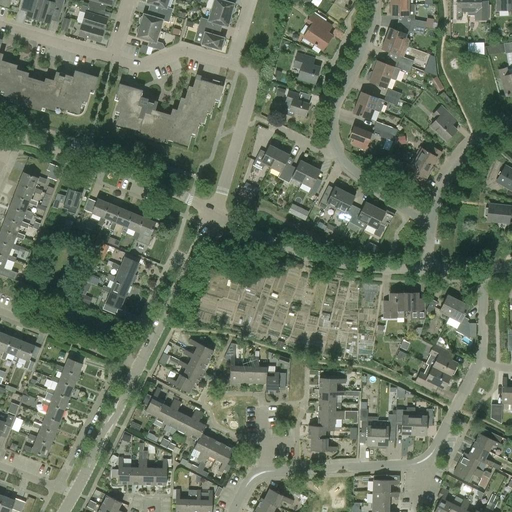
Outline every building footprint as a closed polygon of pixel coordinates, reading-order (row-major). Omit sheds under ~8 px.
[(32,18),(38,20),(43,0),(23,0),(21,9),(27,11),(26,15),(32,17),(32,18)] [(45,0),(43,0),(38,20),(44,22),(44,21),(50,22),(51,19),(58,22),(61,12),(60,11),(64,0),(63,0),(50,0),(50,1),(45,0)] [(89,0),(88,6),(104,11),(106,4),(111,5),(112,0),(89,0)] [(172,9),(166,8),(168,0),(147,0),(147,2),(159,6),(158,12),(170,16),(172,9)] [(233,6),(234,4),(221,0),(214,0),(211,9),(230,15),(231,13),(233,14),(235,11),(235,7),(233,6)] [(461,11),(467,11),(467,0),(456,0),(456,20),(461,20),(461,11)] [(480,5),(480,0),(467,0),(467,11),(467,15),(475,15),(475,20),(487,20),(487,5),(480,5)] [(511,0),(496,0),(496,10),(511,9),(511,0)] [(409,16),(409,4),(390,4),(390,15),(409,16)] [(102,17),(104,11),(88,6),(82,5),(80,11),(86,13),(82,24),(103,30),(107,18),(102,17)] [(230,16),(230,15),(211,9),(208,20),(201,18),(199,24),(220,30),(221,24),(227,26),(228,23),(230,24),(232,21),(232,17),(230,16)] [(140,25),(159,31),(162,20),(168,22),(170,16),(158,12),(156,18),(143,14),(142,17),(141,17),(139,20),(140,23),(141,23),(140,25)] [(332,35),(325,31),(330,25),(313,13),(307,22),(311,25),(303,36),(304,37),(302,40),(308,45),(310,41),(322,50),(332,35)] [(67,31),(70,19),(64,17),(60,29),(67,31)] [(412,19),(411,26),(424,28),(426,22),(412,19)] [(100,41),(103,30),(82,24),(79,35),(92,39),(93,41),(95,41),(97,40),(100,41)] [(220,30),(199,24),(197,31),(204,33),(201,44),(205,45),(204,46),(207,48),(211,48),(211,46),(220,49),(221,47),(223,47),(225,44),(225,40),(223,40),(224,38),(218,36),(220,30)] [(147,46),(148,46),(160,50),(164,48),(162,43),(156,42),(159,31),(140,25),(139,27),(138,27),(137,30),(137,33),(138,33),(137,37),(149,40),(147,46)] [(423,34),(424,28),(411,26),(410,32),(423,34)] [(406,34),(389,28),(385,38),(407,47),(409,41),(408,38),(405,37),(406,34)] [(400,56),(398,62),(411,67),(414,61),(403,57),(407,47),(385,38),(381,49),(398,56),(398,55),(400,56)] [(490,54),(504,52),(503,44),(489,46),(490,54)] [(315,83),(319,68),(312,65),(314,59),(297,54),(293,66),(301,69),(298,78),(315,83)] [(373,70),(372,71),(390,78),(396,80),(400,69),(409,73),(411,67),(398,62),(396,68),(394,67),(375,60),(373,61),(371,67),(372,69),(373,70)] [(99,77),(76,70),(74,79),(59,75),(56,85),(48,83),(47,87),(22,80),(24,76),(11,72),(12,68),(0,64),(0,89),(9,93),(8,97),(21,100),(19,105),(36,109),(37,105),(50,109),(51,105),(70,111),(72,107),(80,109),(84,96),(88,97),(91,88),(95,90),(99,77)] [(437,76),(436,69),(426,66),(424,71),(437,76)] [(506,96),(511,94),(511,74),(507,76),(506,69),(498,71),(500,79),(502,78),(506,96)] [(368,81),(386,88),(390,78),(372,71),(371,71),(369,72),(366,78),(367,80),(369,81),(368,81)] [(431,79),(438,90),(444,87),(437,76),(431,79)] [(119,97),(118,100),(117,106),(121,107),(117,120),(125,123),(124,127),(143,132),(142,136),(159,141),(160,137),(179,143),(181,139),(189,142),(193,128),(197,129),(201,117),(205,118),(208,105),(213,106),(216,94),(219,94),(222,82),(212,79),(211,83),(199,79),(195,92),(191,91),(188,103),(184,102),(180,115),(176,114),(174,120),(150,113),(154,103),(139,98),(141,89),(119,83),(116,96),(119,97)] [(388,89),(386,95),(399,100),(401,94),(388,89)] [(305,116),(308,104),(297,101),(299,95),(288,92),(285,102),(291,104),(289,111),(305,116)] [(360,92),(356,102),(374,109),(381,111),(383,104),(376,102),(378,98),(360,92)] [(446,106),(451,101),(443,92),(438,97),(446,106)] [(397,106),(399,100),(386,95),(384,101),(397,106)] [(374,109),(356,102),(352,113),(370,120),(374,109)] [(445,141),(455,131),(444,120),(449,115),(440,106),(436,111),(440,115),(430,126),(445,141)] [(373,127),(375,128),(390,134),(392,128),(376,122),(373,127)] [(351,145),(352,145),(364,150),(370,133),(353,127),(349,138),(354,139),(351,145)] [(395,136),(390,134),(375,128),(373,133),(393,141),(395,136)] [(414,156),(431,166),(436,156),(439,158),(442,152),(428,144),(425,149),(419,146),(414,156)] [(265,164),(271,167),(280,150),(269,145),(261,162),(255,159),(253,165),(262,170),(265,164)] [(283,180),(289,168),(284,166),(289,155),(280,150),(271,167),(280,172),(278,177),(283,180)] [(426,174),(431,166),(414,156),(409,164),(407,163),(403,169),(424,181),(428,175),(426,174)] [(288,183),(291,177),(301,182),(310,165),(299,160),(296,168),(294,171),(289,168),(283,180),(288,183)] [(314,181),(320,170),(310,165),(301,182),(311,188),(308,193),(314,195),(320,184),(314,181)] [(511,170),(505,166),(495,182),(504,187),(504,186),(511,190),(511,170)] [(409,177),(398,169),(394,175),(405,183),(409,177)] [(38,176),(38,178),(23,172),(19,184),(34,190),(34,188),(37,181),(45,184),(46,179),(38,176)] [(258,189),(246,183),(243,189),(255,195),(258,189)] [(34,190),(19,184),(14,195),(29,201),(30,199),(33,192),(40,195),(42,191),(34,188),(34,190)] [(336,208),(345,191),(334,186),(329,197),(324,194),(318,206),(323,209),(327,211),(330,205),(336,208)] [(68,189),(66,196),(64,195),(62,203),(64,204),(63,207),(68,209),(67,212),(75,214),(77,207),(81,193),(79,192),(79,191),(76,190),(75,191),(68,189)] [(345,191),(336,208),(341,211),(339,217),(343,219),(348,221),(354,210),(349,207),(351,204),(354,196),(345,191)] [(50,195),(45,193),(41,205),(47,207),(51,196),(50,195)] [(29,201),(14,195),(10,206),(25,212),(26,210),(28,203),(36,206),(38,201),(30,199),(29,201)] [(103,218),(109,203),(98,198),(92,213),(101,217),(98,224),(102,226),(105,219),(103,218)] [(367,224),(375,207),(365,201),(361,209),(359,212),(354,210),(348,221),(349,222),(353,224),(358,227),(364,230),(367,224)] [(115,223),(121,208),(109,203),(103,218),(105,219),(112,222),(109,229),(114,231),(117,223),(115,223)] [(494,209),(488,208),(485,208),(484,217),(487,217),(487,221),(508,224),(510,206),(495,205),(494,209)] [(25,212),(10,206),(6,218),(21,223),(21,221),(23,217),(31,220),(34,213),(26,210),(25,212)] [(379,222),(385,212),(375,207),(367,224),(376,229),(373,234),(379,237),(385,225),(379,222)] [(125,236),(128,228),(126,227),(132,213),(121,208),(115,223),(117,223),(124,226),(121,234),(125,236)] [(138,232),(144,217),(132,213),(126,227),(128,228),(135,231),(132,238),(136,240),(140,233),(138,232)] [(155,222),(144,217),(138,232),(140,233),(147,236),(144,243),(148,245),(151,238),(150,237),(155,222)] [(21,223),(6,218),(1,229),(16,234),(17,232),(20,226),(27,229),(29,224),(21,221),(21,223)] [(70,230),(74,222),(67,219),(63,227),(70,230)] [(16,234),(1,229),(0,232),(0,240),(12,246),(13,244),(15,237),(23,240),(25,236),(17,232),(16,234)] [(120,245),(121,239),(110,237),(109,243),(120,245)] [(12,246),(0,240),(0,253),(8,257),(8,255),(11,248),(19,251),(21,247),(13,244),(12,246)] [(104,243),(98,257),(104,260),(110,246),(104,243)] [(374,255),(378,248),(378,247),(369,243),(365,250),(365,251),(374,255)] [(0,267),(1,268),(0,270),(0,274),(15,280),(17,273),(4,268),(7,260),(14,262),(16,258),(8,255),(8,257),(0,253),(0,267)] [(119,269),(134,275),(134,274),(139,263),(124,257),(121,266),(113,263),(111,267),(119,270),(119,269)] [(134,274),(134,275),(119,269),(119,270),(116,277),(108,274),(106,279),(114,282),(115,280),(129,286),(131,281),(134,282),(137,275),(134,274)] [(97,285),(100,278),(89,273),(86,281),(97,285)] [(110,292),(124,298),(129,286),(115,280),(114,282),(111,289),(104,286),(102,290),(109,293),(110,292)] [(110,292),(109,293),(106,300),(99,297),(97,301),(105,305),(105,303),(120,309),(124,298),(110,292)] [(79,300),(89,304),(92,297),(82,293),(79,300)] [(404,310),(404,293),(390,293),(390,305),(383,305),(383,318),(397,317),(397,310),(404,310)] [(411,319),(425,319),(425,308),(418,308),(418,293),(404,293),(404,310),(411,310),(411,319)] [(450,316),(458,301),(447,295),(439,311),(450,316)] [(431,314),(436,302),(431,299),(426,311),(431,314)] [(469,323),(462,320),(469,306),(458,301),(450,316),(447,324),(457,329),(456,331),(469,338),(469,323)] [(175,330),(170,341),(178,344),(183,333),(175,330)] [(6,352),(12,337),(0,333),(0,349),(4,351),(0,359),(5,360),(8,353),(6,352)] [(23,341),(12,337),(6,352),(8,353),(15,355),(12,363),(16,365),(19,357),(17,356),(23,341)] [(196,347),(193,353),(208,361),(213,350),(190,338),(188,343),(196,347)] [(408,349),(411,342),(405,340),(402,347),(408,349)] [(40,348),(34,346),(23,341),(17,356),(19,357),(26,360),(23,368),(27,369),(31,371),(35,363),(30,361),(30,362),(29,361),(31,355),(36,358),(40,348)] [(428,364),(428,365),(450,376),(456,363),(451,360),(454,354),(434,344),(427,341),(425,344),(432,348),(429,354),(430,355),(426,363),(428,364)] [(208,361),(193,353),(185,349),(183,353),(191,357),(188,364),(202,372),(208,361)] [(169,356),(163,353),(158,363),(164,366),(169,356)] [(242,383),(243,364),(235,364),(235,357),(231,356),(231,362),(230,383),(242,383)] [(251,365),(243,364),(242,383),(254,384),(255,357),(252,357),(251,365)] [(254,384),(266,384),(266,376),(267,376),(267,365),(259,365),(259,358),(255,357),(254,384)] [(68,358),(64,367),(57,364),(55,369),(62,372),(63,370),(78,376),(82,364),(68,358)] [(186,368),(182,375),(194,381),(194,382),(197,383),(202,372),(188,364),(180,360),(178,364),(186,368)] [(428,365),(423,374),(420,372),(415,382),(435,392),(438,386),(444,389),(450,376),(428,365)] [(73,387),(78,376),(63,370),(62,372),(60,379),(52,376),(50,380),(52,381),(58,383),(59,381),(73,387)] [(266,384),(265,393),(278,394),(278,387),(285,387),(286,373),(279,373),(279,372),(274,372),(274,377),(267,376),(266,376),(266,384)] [(182,375),(180,374),(176,381),(168,377),(166,381),(189,392),(194,382),(194,381),(182,375)] [(336,390),(336,383),(345,383),(345,379),(319,378),(319,390),(336,391),(336,390)] [(511,403),(511,387),(506,387),(507,378),(502,378),(501,404),(511,403)] [(69,399),(73,387),(59,381),(58,383),(52,381),(49,388),(47,388),(46,392),(47,393),(53,395),(54,393),(69,399)] [(162,404),(163,404),(164,401),(157,397),(161,389),(157,387),(145,410),(156,416),(162,404)] [(345,391),(336,390),(336,391),(319,390),(318,402),(335,403),(335,395),(345,395),(345,391)] [(64,410),(69,399),(54,393),(53,395),(51,402),(43,399),(41,404),(49,406),(49,405),(64,410)] [(166,424),(177,401),(174,399),(170,407),(163,404),(162,404),(156,416),(155,418),(166,424)] [(12,401),(9,411),(17,414),(20,404),(12,401)] [(177,429),(184,414),(177,411),(181,402),(177,401),(166,424),(177,429)] [(335,403),(318,402),(318,414),(344,415),(344,411),(341,411),(341,403),(335,403)] [(60,422),(64,410),(49,405),(49,406),(46,414),(38,411),(36,415),(44,418),(45,416),(60,422)] [(491,405),(490,419),(500,424),(501,405),(491,405)] [(403,415),(402,415),(402,422),(401,434),(413,435),(414,416),(414,407),(407,407),(406,415),(403,415)] [(187,434),(199,411),(195,410),(191,418),(184,414),(177,429),(187,434)] [(187,434),(198,440),(201,433),(202,433),(206,425),(198,422),(203,413),(199,411),(187,434)] [(5,425),(10,427),(14,417),(9,414),(5,425)] [(344,419),(344,415),(318,414),(317,426),(334,427),(334,419),(344,419)] [(387,433),(395,434),(396,422),(396,415),(388,415),(388,422),(378,421),(377,427),(377,434),(376,448),(385,448),(386,447),(386,445),(387,445),(387,433)] [(20,431),(24,419),(17,416),(13,429),(20,431)] [(32,427),(40,430),(40,428),(55,433),(60,422),(45,416),(44,418),(41,425),(34,422),(32,427)] [(414,416),(413,435),(425,435),(426,416),(414,416)] [(361,421),(361,432),(367,432),(367,445),(368,445),(367,446),(369,448),(376,448),(377,434),(377,427),(378,421),(361,421)] [(307,438),(310,438),(324,438),(325,431),(334,431),(334,427),(317,426),(308,426),(307,438)] [(50,445),(55,433),(40,428),(40,430),(37,437),(29,434),(28,438),(35,441),(36,440),(50,445)] [(491,432),(489,438),(494,440),(499,443),(502,437),(491,432)] [(125,433),(122,441),(130,443),(132,436),(125,433)] [(198,440),(194,448),(201,451),(196,460),(200,461),(212,438),(202,433),(201,433),(198,440)] [(474,444),(489,451),(492,444),(500,449),(502,444),(499,443),(494,440),(489,438),(479,433),(474,444)] [(180,453),(182,446),(163,438),(161,444),(180,453)] [(215,458),(222,443),(212,438),(200,461),(195,471),(200,474),(205,464),(204,463),(208,455),(215,458)] [(310,438),(310,450),(336,451),(336,446),(327,446),(327,438),(324,438),(310,438)] [(46,457),(50,445),(36,440),(35,441),(32,448),(25,445),(23,450),(31,453),(31,451),(46,457)] [(12,443),(9,449),(15,451),(18,445),(12,443)] [(222,472),(233,449),(222,443),(215,458),(222,462),(218,471),(222,472)] [(474,444),(468,454),(481,461),(491,466),(493,462),(485,458),(489,451),(474,444)] [(481,461),(468,454),(464,452),(459,463),(482,474),(483,471),(477,468),(481,461)] [(239,469),(244,458),(238,455),(232,466),(239,469)] [(130,484),(130,467),(122,467),(123,458),(118,457),(118,469),(117,478),(117,483),(130,484)] [(130,484),(142,484),(143,458),(139,458),(138,458),(138,467),(130,467),(130,484)] [(142,484),(154,485),(154,468),(146,467),(147,459),(147,458),(143,458),(142,484)] [(171,460),(167,459),(162,459),(162,468),(154,468),(154,485),(166,485),(167,467),(171,467),(171,460)] [(480,478),(482,474),(459,463),(453,474),(470,483),(474,475),(480,478)] [(373,479),(372,491),(389,492),(399,492),(389,491),(389,484),(399,484),(399,475),(392,475),(392,480),(373,479)] [(472,488),(465,485),(463,489),(470,493),(472,488)] [(291,504),(293,500),(269,488),(264,499),(276,506),(279,507),(282,500),(291,504)] [(433,511),(447,511),(452,501),(445,497),(448,491),(441,488),(437,497),(440,498),(433,511)] [(174,511),(187,511),(188,499),(179,499),(180,490),(175,490),(174,511)] [(187,511),(199,511),(200,500),(200,490),(196,490),(196,500),(188,499),(187,511)] [(211,511),(212,491),(208,491),(208,500),(200,500),(199,511),(211,511)] [(389,492),(372,491),(372,503),(389,504),(389,496),(398,496),(399,492),(389,492)] [(106,495),(101,506),(113,511),(122,511),(118,510),(122,503),(106,495)] [(9,511),(15,500),(3,496),(0,503),(0,511),(9,511)] [(273,511),(276,506),(264,499),(261,498),(256,509),(262,511),(273,511)] [(447,511),(460,511),(466,500),(463,499),(460,505),(452,501),(447,511)] [(480,511),(476,510),(474,511),(487,511),(493,500),(490,499),(487,505),(486,505),(482,511),(480,511)] [(473,511),(466,508),(469,502),(467,501),(466,500),(460,511),(473,511)] [(492,511),(494,509),(497,502),(494,500),(493,500),(487,511),(492,511)] [(388,511),(389,504),(372,503),(371,511),(388,511)]
